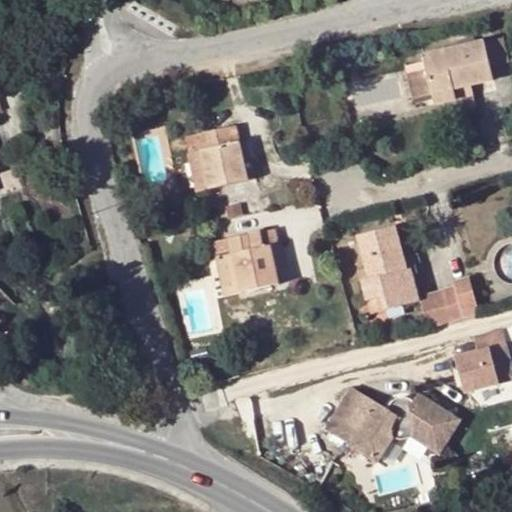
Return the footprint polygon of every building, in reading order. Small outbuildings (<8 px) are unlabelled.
[(489,63),(490,68),(509,64),(502,38),(484,42),(489,63)] [(428,70),(435,106),(456,101),(454,90),(470,86),(493,81),(490,68),(489,63),(484,42),(425,56),(428,70)] [(428,70),(408,74),(413,101),(433,96),(428,70)] [(472,97),(470,86),(454,90),(456,101),(472,97)] [(198,135),(210,189),(260,178),(256,158),(243,161),(236,127),(198,135)] [(366,301),(381,297),(403,292),(396,263),(404,261),(395,227),(358,236),(367,270),(370,280),(361,283),(366,301)] [(275,229),(214,244),(221,271),(235,268),(240,292),(280,283),(277,273),(274,263),(282,262),(275,229)] [(403,292),(381,297),(385,312),(420,302),(419,299),(411,268),(406,270),(404,261),(396,263),(403,292)] [(285,271),(282,262),(274,263),(277,273),(285,271)] [(235,268),(221,271),(226,296),(240,292),(235,268)] [(367,270),(358,272),(361,283),(370,280),(367,270)] [(470,280),(454,284),(455,290),(463,317),(478,313),(470,280)] [(455,290),(441,292),(449,321),(463,317),(455,290)] [(441,292),(419,299),(420,302),(427,327),(449,321),(441,292)] [(511,379),(511,355),(505,328),(475,336),(480,352),(457,358),(466,392),(511,379)] [(355,386),(337,414),(358,428),(348,443),(378,462),(395,435),(412,434),(440,451),(461,419),(423,393),(418,400),(416,402),(389,409),(355,386)] [(327,429),(348,443),(358,428),(337,414),(327,429)]
